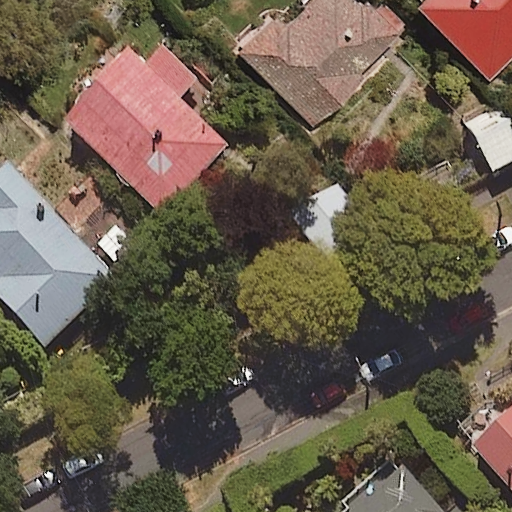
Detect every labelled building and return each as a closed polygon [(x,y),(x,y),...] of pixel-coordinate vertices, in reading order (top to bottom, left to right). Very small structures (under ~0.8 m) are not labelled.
[(259,0),(222,36),(292,109),(373,32),(343,0),(259,0)] [(511,0),(417,0),(488,75),(511,51),(511,0)] [(63,125),(149,221),(229,151),(143,55),(63,125)] [(497,175),(511,167),(511,124),(501,103),(468,120),(497,175)] [(0,282),(34,315),(100,247),(0,151),(0,282)] [(335,272),(379,238),(341,188),(296,223),(335,272)] [(511,416),(475,450),(511,490),(511,416)] [(440,511),(404,472),(359,511),(440,511)]
